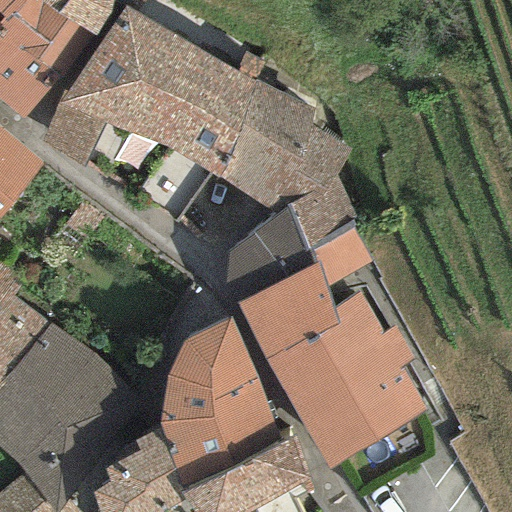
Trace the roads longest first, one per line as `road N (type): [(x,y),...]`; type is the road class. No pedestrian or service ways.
road 1 (residential): [(20,133),(222,286),(304,451),(345,511)]
road 2 (residential): [(20,133),(117,0)]
